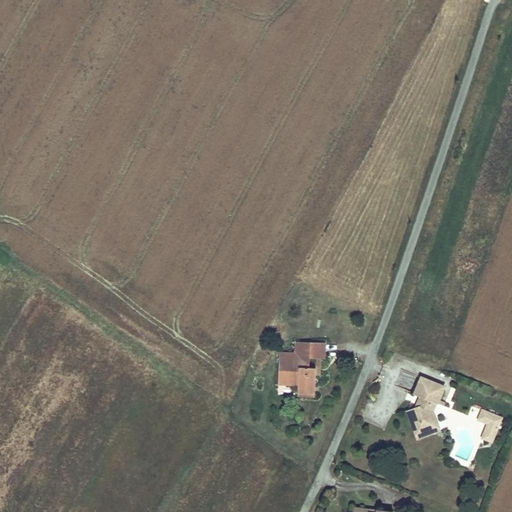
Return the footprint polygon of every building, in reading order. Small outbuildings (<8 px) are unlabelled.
[(296,357),(279,357),(279,385),(295,386),(295,390),(312,390),(313,376),(313,369),(307,369),(307,362),(317,362),(322,362),(322,354),(322,346),(307,346),(307,350),(297,349),(296,357)] [(445,384),(422,375),(416,390),(421,392),(424,393),(419,405),(416,405),(408,407),(413,432),(423,430),(422,425),(435,422),(433,410),(437,400),(444,403),(445,400),(439,398),(445,384)] [(419,405),(424,393),(421,392),(416,405),(419,405)] [(499,416),(480,408),(476,417),(485,420),(495,424),(499,416)] [(495,424),(485,420),(479,433),(490,438),(495,424)] [(423,430),(413,432),(414,436),(437,430),(435,422),(422,425),(423,430)] [(467,461),(474,444),(468,430),(456,435),(461,445),(456,457),(467,461)]
